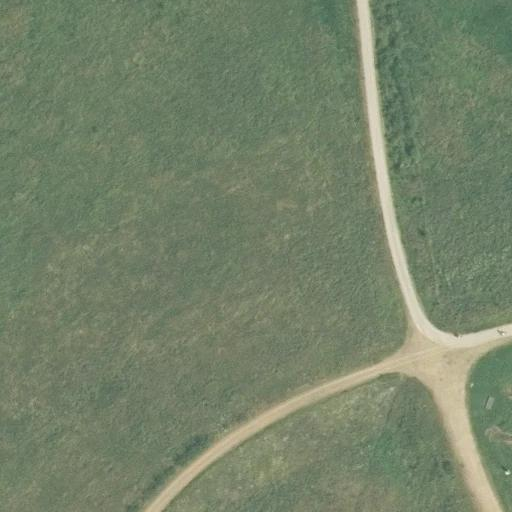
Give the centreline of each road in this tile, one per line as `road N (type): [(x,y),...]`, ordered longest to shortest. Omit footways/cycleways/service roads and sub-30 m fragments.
road 1 (track): [(361,0),(378,165),(429,357)]
road 2 (track): [(429,357),(266,419),(210,452),(152,511)]
road 3 (track): [(429,357),(487,511)]
